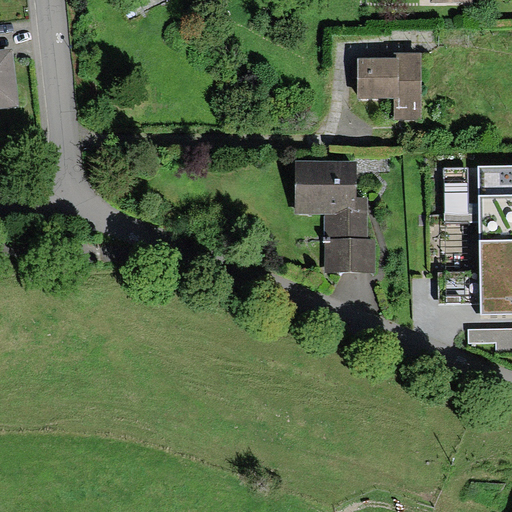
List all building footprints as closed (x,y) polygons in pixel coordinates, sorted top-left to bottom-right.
[(397,62),(357,62),(357,70),(357,103),(392,103),(393,122),(423,122),(422,56),(397,56),(397,62)] [(0,112),(14,111),(9,59),(0,59),(0,112)] [(357,165),(297,166),(297,219),(323,219),(324,276),(356,276),(372,276),(372,240),(368,240),(368,205),(357,205),(357,165)] [(511,170),(477,171),(479,276),(479,307),(480,324),(511,322),(511,170)] [(479,307),(479,276),(439,276),(439,308),(479,307)] [(511,329),(469,330),(469,344),(498,343),(499,357),(511,356),(511,329)]
